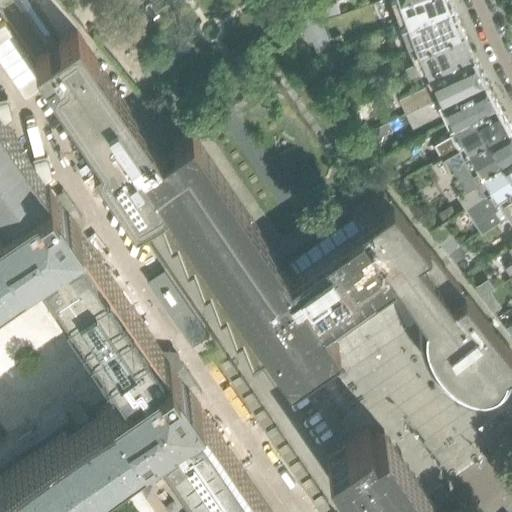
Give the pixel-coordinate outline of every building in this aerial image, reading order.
[(145,130),(78,30),(59,42),(30,0),(15,0),(49,49),(34,59),(96,150),(99,154),(92,159),(133,220),(149,210),(157,204),(166,198),(162,192),(163,191),(161,188),(174,179),(158,155),(163,152),(161,150),(160,151),(145,130)] [(452,0),(451,0),(392,0),(395,11),(404,8),(409,18),(452,0)] [(461,24),(452,0),(409,18),(400,22),(411,46),(461,24)] [(340,12),(337,1),(323,4),(327,16),(340,12)] [(317,7),(297,14),(307,41),(312,39),(316,50),(331,44),(322,21),(317,7)] [(472,48),(467,39),(461,24),(411,46),(417,58),(423,71),(424,70),(428,69),(430,68),(472,48)] [(406,112),(484,72),(472,48),(430,68),(428,69),(424,70),(429,81),(398,96),(406,112)] [(454,119),(495,96),(484,72),(406,112),(412,125),(440,111),(447,122),(454,119)] [(0,511),(273,511),(267,503),(249,477),(227,445),(216,428),(200,405),(201,405),(195,396),(175,367),(182,362),(179,354),(169,349),(164,352),(85,237),(81,230),(80,230),(81,229),(79,227),(75,220),(55,192),(49,183),(48,183),(45,178),(52,173),(47,153),(33,157),(35,164),(13,133),(4,119),(12,114),(8,96),(0,97),(0,511)] [(443,159),(508,119),(498,102),(495,96),(454,119),(447,122),(452,131),(433,141),(443,159)] [(456,180),(511,146),(511,125),(508,119),(443,159),(456,180)] [(382,134),(392,129),(389,121),(388,120),(370,128),(371,130),(376,141),(381,139),(382,134)] [(511,349),(411,223),(384,188),(351,211),(359,223),(288,272),(191,129),(161,150),(163,152),(158,155),(174,179),(161,188),(163,191),(162,192),(166,198),(157,204),(169,235),(174,231),(185,258),(191,254),(202,282),(207,279),(218,307),(224,302),(234,330),(240,326),(250,354),(266,344),(289,378),(339,344),(323,320),(359,295),(359,298),(361,301),(364,303),(367,303),(370,302),(373,300),(374,297),(373,293),(371,290),(368,289),(392,272),(419,312),(419,316),(418,322),(418,329),(419,335),(420,342),(422,348),(425,354),(428,359),(436,370),(441,375),(446,379),(451,383),(457,387),(462,390),(468,392),(475,393),(481,394),(488,393),(494,391),(500,388),(505,383),(508,377),(509,375),(511,378),(511,349)] [(511,181),(511,146),(456,180),(465,194),(460,198),(468,209),(511,181)] [(401,176),(396,169),(390,173),(394,180),(401,176)] [(410,186),(403,178),(393,186),(400,194),(410,186)] [(511,211),(511,210),(511,181),(468,209),(476,221),(500,206),(506,214),(508,213),(511,211)] [(456,212),(451,204),(437,211),(442,220),(456,212)] [(431,233),(446,253),(459,245),(444,225),(431,233)] [(467,255),(459,245),(446,253),(455,264),(467,255)] [(434,502),(384,429),(383,430),(381,432),(380,431),(373,436),(367,427),(326,455),(364,511),(420,511),(430,505),(430,504),(433,502),(433,503),(434,502)]
